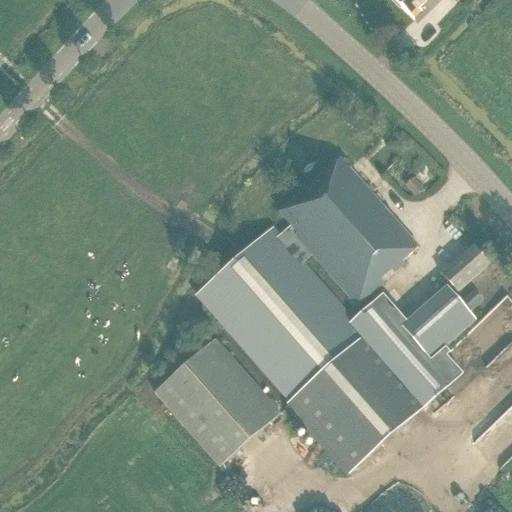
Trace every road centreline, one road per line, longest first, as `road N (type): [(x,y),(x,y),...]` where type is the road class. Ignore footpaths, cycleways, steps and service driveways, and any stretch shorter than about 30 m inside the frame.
road 1 (unclassified): [(511,213),(290,0)]
road 2 (tertiary): [(0,133),(123,0)]
